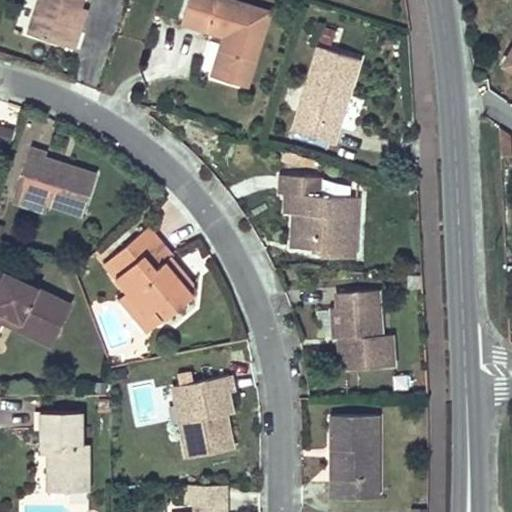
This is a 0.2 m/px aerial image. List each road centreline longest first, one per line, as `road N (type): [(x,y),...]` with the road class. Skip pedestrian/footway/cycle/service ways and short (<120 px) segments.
road 1 (residential): [(278,511),(271,337),(212,211),(132,133),(61,93),(0,75)]
road 2 (tertiary): [(437,0),(452,98),(467,438)]
